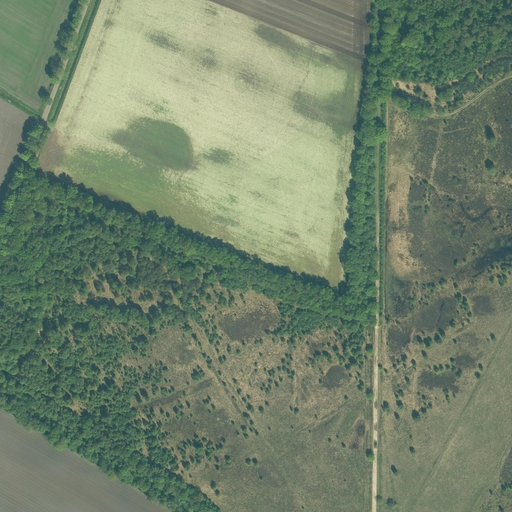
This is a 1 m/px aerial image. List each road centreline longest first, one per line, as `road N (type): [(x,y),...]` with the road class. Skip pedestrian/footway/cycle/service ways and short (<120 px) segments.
road 1 (track): [(379,94),(375,511)]
road 2 (tertiary): [(0,237),(87,0)]
road 3 (track): [(511,75),(445,114),(379,94)]
